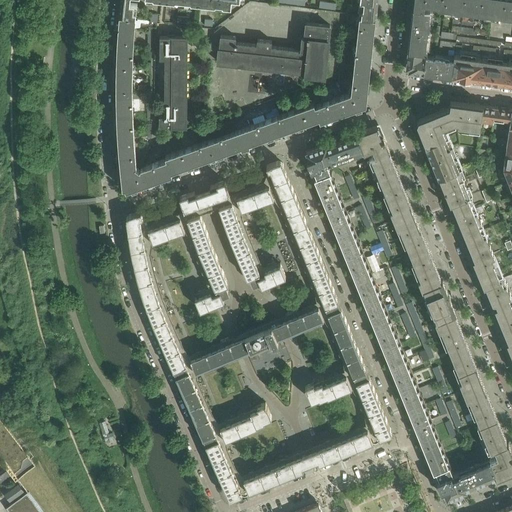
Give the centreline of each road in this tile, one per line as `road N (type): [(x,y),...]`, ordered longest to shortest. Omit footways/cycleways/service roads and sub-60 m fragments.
road 1 (residential): [(222,511),(134,308),(112,203)]
road 2 (residential): [(286,146),(407,440)]
road 3 (residential): [(511,395),(392,106)]
road 4 (residential): [(112,203),(102,73),(109,0)]
road 5 (residential): [(293,418),(254,379),(235,333),(240,283)]
road 6 (residential): [(511,96),(390,81)]
